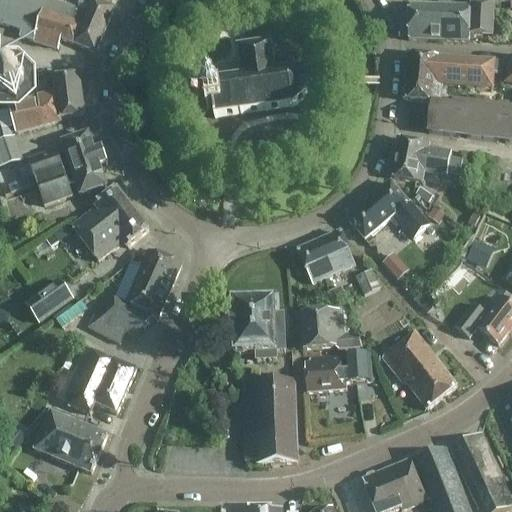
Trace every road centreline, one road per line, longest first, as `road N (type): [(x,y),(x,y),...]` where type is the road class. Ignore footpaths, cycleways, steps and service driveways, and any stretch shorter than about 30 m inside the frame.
road 1 (residential): [(114,490),(249,489),(331,476),(435,433),(511,374)]
road 2 (residential): [(219,240),(290,231),(334,213),(360,188),(379,152),(391,85),(390,35),(376,0)]
road 3 (residential): [(152,0),(115,69),(117,135),(160,204),(219,240)]
road 4 (residential): [(114,490),(219,240)]
